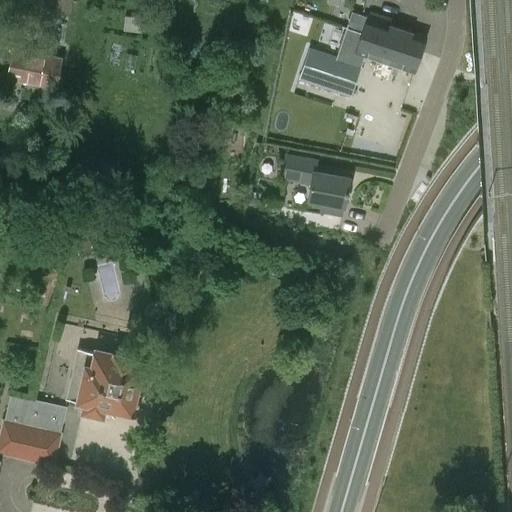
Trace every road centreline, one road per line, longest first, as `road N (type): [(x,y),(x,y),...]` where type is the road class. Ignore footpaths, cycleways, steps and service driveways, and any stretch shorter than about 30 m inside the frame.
road 1 (secondary): [(339,511),(421,258),(474,170),(511,128)]
road 2 (residential): [(453,0),(448,62),(381,236)]
